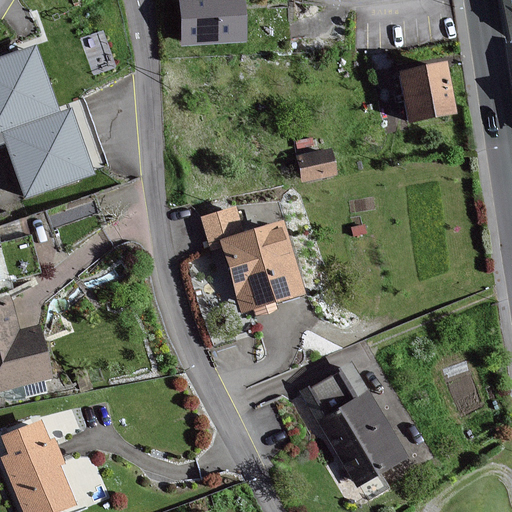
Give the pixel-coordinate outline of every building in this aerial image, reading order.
[(182,0),(185,43),(245,40),(243,0),(182,0)] [(0,59),(0,132),(3,131),(59,113),(37,47),(0,59)] [(445,63),(403,71),(413,120),(454,111),(445,63)] [(92,174),(70,109),(59,113),(3,131),(25,196),(92,174)] [(336,173),(331,150),(298,157),(303,180),(336,173)] [(204,217),(213,247),(224,244),(233,272),(243,310),(272,301),(303,292),(282,223),(256,230),(243,234),(235,208),(204,217)] [(0,390),(47,380),(34,328),(16,332),(8,298),(0,299),(0,390)] [(405,457),(386,423),(369,393),(352,364),(304,392),(308,398),(321,421),(338,452),(357,485),(405,457)] [(26,511),(52,511),(75,503),(58,464),(63,462),(55,443),(51,444),(41,422),(4,437),(12,455),(4,458),(26,511)]
